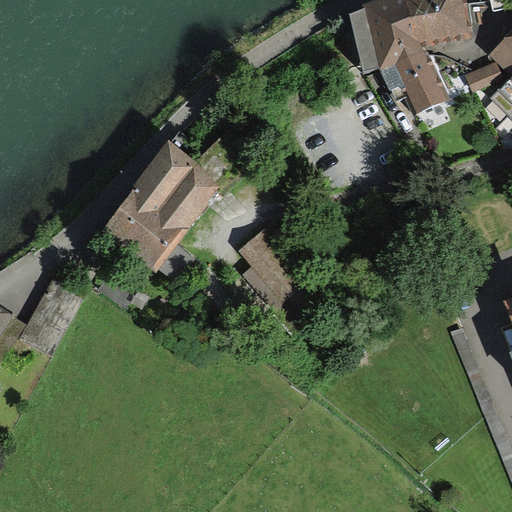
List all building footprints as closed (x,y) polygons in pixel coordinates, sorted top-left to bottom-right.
[(416,41),(407,0),(379,0),(380,0),(365,5),(365,8),(380,68),(380,71),(396,65),(425,52),(423,47),(422,44),(416,41)] [(407,0),(416,41),(422,44),(423,47),(474,38),(466,0),(407,0)] [(511,0),(491,0),(493,9),(494,10),(496,10),(511,7),(511,0)] [(380,68),(365,8),(349,14),(364,73),(380,68)] [(511,30),(488,54),(496,62),(509,74),(511,77),(511,76),(511,30)] [(425,52),(396,65),(403,80),(410,96),(418,113),(450,99),(428,51),(425,52)] [(509,74),(496,62),(466,75),(473,93),(509,74)] [(403,80),(396,65),(380,71),(390,92),(392,91),(397,102),(410,96),(403,80)] [(511,76),(511,77),(491,99),(511,119),(511,76)] [(135,187),(99,235),(155,275),(159,269),(178,245),(220,187),(169,140),(134,186),(135,187)] [(332,297),(271,224),(238,251),(252,267),(243,274),(291,331),(332,297)] [(195,258),(178,245),(159,269),(176,283),(195,258)] [(84,298),(53,280),(28,325),(19,338),(51,356),(84,298)] [(511,297),(503,301),(511,323),(511,297)] [(0,367),(19,338),(28,325),(0,306),(0,367)]
